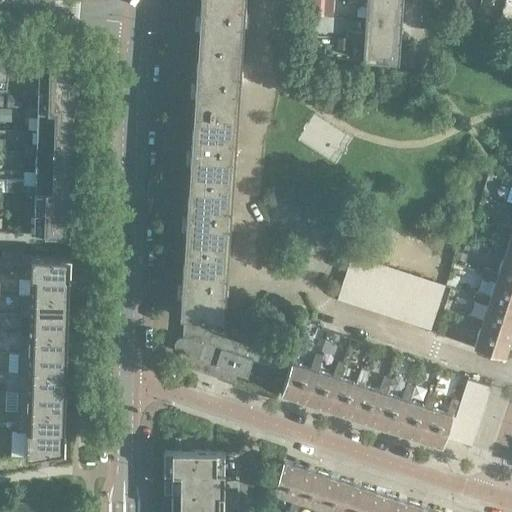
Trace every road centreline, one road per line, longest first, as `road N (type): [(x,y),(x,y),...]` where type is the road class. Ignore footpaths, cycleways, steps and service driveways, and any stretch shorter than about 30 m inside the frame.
road 1 (residential): [(310,305),(244,293),(262,0)]
road 2 (residential): [(492,496),(248,415)]
road 3 (tertiary): [(128,243),(136,23)]
road 4 (residential): [(511,377),(310,305)]
road 5 (residential): [(310,305),(324,229),(335,225),(438,257)]
road 6 (tertiary): [(136,23),(0,6)]
road 7 (tertiary): [(125,380),(128,243)]
road 8 (tertiary): [(124,511),(125,380)]
road 9 (residential): [(0,236),(128,243)]
road 10 (residential): [(248,415),(125,380)]
